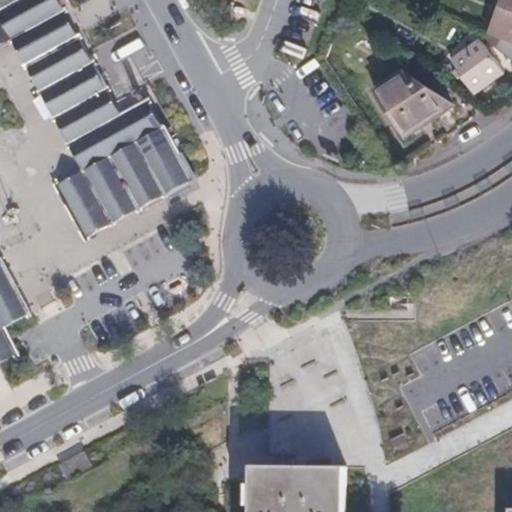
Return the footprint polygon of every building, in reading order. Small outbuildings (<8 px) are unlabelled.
[(0,0),(0,38),(7,34),(62,5),(59,0),(0,0)] [(511,0),(496,0),(483,32),(493,36),(511,43),(511,0)] [(71,21),(62,5),(7,34),(18,54),(84,171),(60,186),(95,248),(196,186),(151,103),(123,116),(71,21)] [(510,62),(511,56),(511,43),(493,36),(490,46),(510,62)] [(477,41),(446,60),(465,91),(491,76),(496,72),(477,41)] [(441,99),(398,70),(369,88),(399,134),(445,107),(441,99)] [(4,265),(0,267),(0,374),(25,362),(9,331),(32,319),(4,265)] [(98,471),(88,453),(62,467),(72,485),(98,471)] [(340,511),(340,463),(248,463),(247,511),(340,511)]
